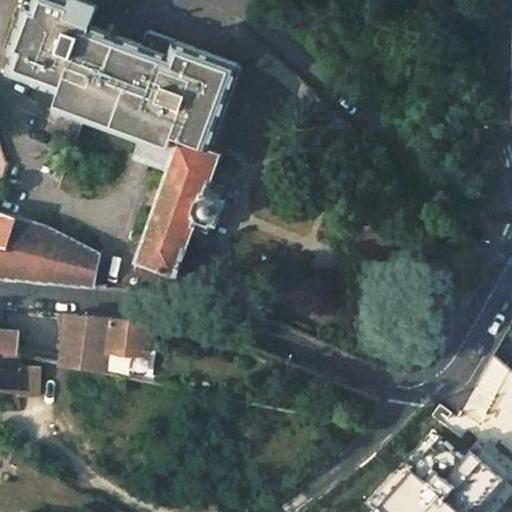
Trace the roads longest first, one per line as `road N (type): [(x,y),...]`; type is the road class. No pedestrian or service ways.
road 1 (residential): [(414,392),(195,316),(0,292)]
road 2 (unclassified): [(270,511),(375,435),(414,392)]
road 3 (residential): [(511,271),(445,381),(414,392)]
